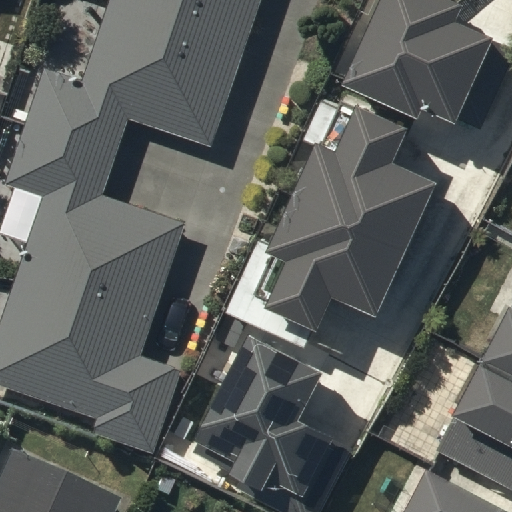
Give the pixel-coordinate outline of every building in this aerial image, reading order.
[(52,73),(33,127),(109,154),(127,104),(211,134),(244,42),(124,0),(119,0),(89,86),(52,73)] [(124,0),(244,42),(259,0),(124,0)] [(448,0),(390,0),(354,82),(420,112),(426,100),(484,126),(511,63),(511,49),(456,25),(464,7),(455,3),(448,0)] [(325,153),(303,202),(407,249),(436,187),(389,166),(404,134),(364,116),(344,161),(325,153)] [(109,154),(33,127),(14,181),(55,196),(24,285),(146,328),(181,228),(94,198),(109,154)] [(407,249),(303,202),(280,251),(266,244),(236,311),(308,343),(334,286),(381,307),(407,249)] [(146,328),(24,285),(0,352),(0,377),(107,415),(102,430),(153,448),(180,373),(136,357),(146,328)] [(511,325),(492,364),(511,374),(511,325)] [(324,378),(258,345),(204,451),(256,477),(249,489),(294,511),(316,511),(348,448),(301,424),(324,378)] [(511,374),(492,364),(444,453),(511,489),(511,374)] [(117,511),(21,468),(0,511),(117,511)] [(467,511),(425,489),(412,511),(467,511)]
